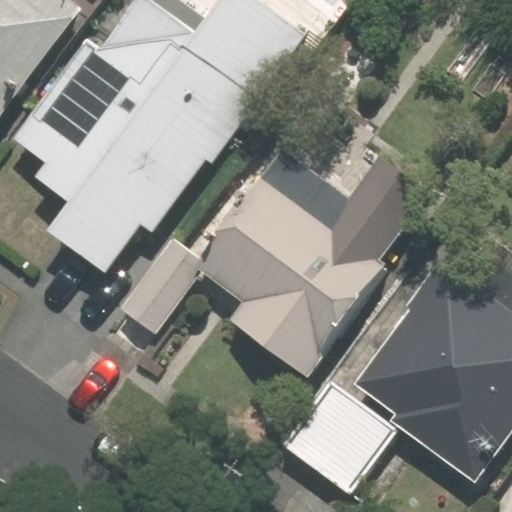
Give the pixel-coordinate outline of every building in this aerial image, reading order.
[(0,0),(0,114),(11,123),(99,13),(82,0),(0,0)] [(62,234),(121,275),(156,225),(167,232),(219,158),(227,164),(323,24),(288,0),(149,0),(118,46),(101,34),(29,139),(64,164),(54,178),(86,200),(62,234)] [(294,148),(232,241),(227,283),(254,301),(241,320),(326,377),(448,193),(393,156),(367,196),(294,148)] [(170,334),(219,266),(182,240),(133,308),(170,334)] [(493,485),(511,458),(511,300),(458,262),(369,385),(409,413),(403,422),(493,485)]
